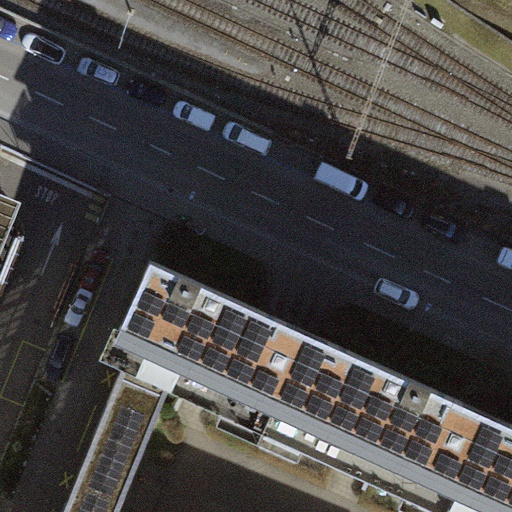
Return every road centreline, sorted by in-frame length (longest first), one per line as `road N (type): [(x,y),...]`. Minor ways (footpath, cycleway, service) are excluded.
road 1 (residential): [(25,511),(167,151)]
road 2 (unclassified): [(167,151),(511,310)]
road 3 (unclassified): [(0,75),(167,151)]
